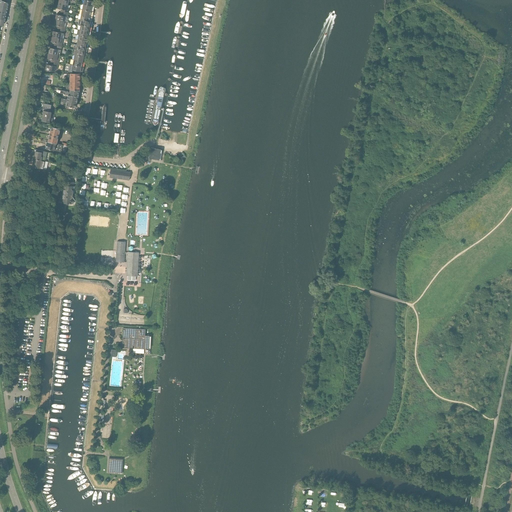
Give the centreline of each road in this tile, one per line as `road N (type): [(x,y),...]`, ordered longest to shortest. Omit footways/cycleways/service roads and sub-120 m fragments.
road 1 (unclassified): [(35,511),(13,451),(0,330),(12,176)]
road 2 (residential): [(12,176),(46,0)]
road 3 (tertiary): [(0,172),(33,0)]
road 4 (unclassified): [(511,344),(479,511)]
road 5 (residential): [(74,157),(101,0)]
road 6 (residential): [(74,157),(119,161),(148,142),(188,148)]
